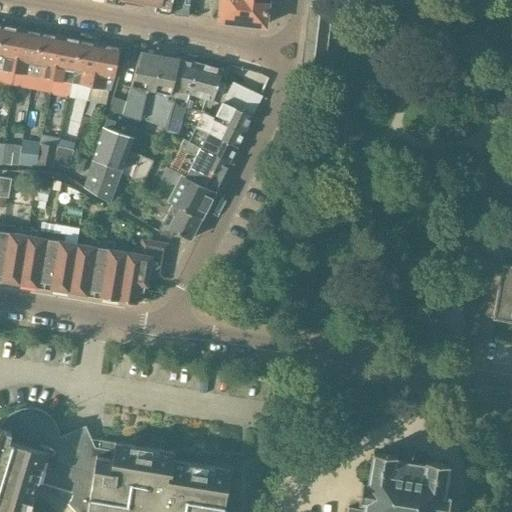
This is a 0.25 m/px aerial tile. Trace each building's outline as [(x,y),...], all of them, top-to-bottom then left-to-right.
[(169,13),(171,0),(109,0),(109,2),(120,4),(120,0),(137,0),(148,2),(160,4),(159,11),(169,13)] [(175,0),(174,15),(188,16),(189,0),(175,0)] [(221,0),(220,6),(219,20),(264,25),(267,0),(221,0)] [(309,3),(301,76),(313,78),(322,79),(330,5),(322,4),(309,3)] [(3,26),(0,40),(0,68),(14,72),(22,29),(3,26)] [(22,29),(14,72),(33,75),(41,33),(22,29)] [(34,75),(32,88),(50,91),(52,79),(53,79),(61,36),(41,33),(33,75),(34,75)] [(61,36),(53,79),(71,82),(72,83),(80,40),(61,36)] [(80,40),(72,83),(73,83),(92,86),(99,44),(80,40)] [(99,44),(92,86),(110,90),(114,78),(120,47),(116,47),(99,44)] [(170,118),(173,105),(175,97),(176,94),(170,92),(179,59),(141,52),(126,100),(125,104),(123,113),(140,119),(167,128),(170,118)] [(179,59),(170,92),(176,94),(175,97),(187,99),(189,94),(189,93),(196,63),(179,59)] [(196,63),(189,93),(213,100),(222,70),(221,70),(196,63)] [(208,112),(205,117),(213,121),(216,115),(245,130),(252,116),(262,96),(261,95),(240,85),(232,82),(231,85),(223,101),(217,112),(210,109),(208,112)] [(104,125),(84,186),(108,202),(119,174),(129,150),(134,135),(136,130),(140,119),(123,113),(125,104),(119,102),(112,100),(107,118),(106,117),(104,125)] [(202,115),(196,127),(199,128),(208,130),(237,146),(238,144),(242,135),(245,130),(216,115),(213,121),(205,117),(202,115)] [(167,128),(166,132),(168,133),(171,134),(175,136),(180,121),(179,120),(170,118),(167,128)] [(237,146),(208,130),(199,128),(196,127),(188,141),(201,145),(229,161),(237,146)] [(23,145),(20,162),(23,163),(35,164),(36,163),(39,142),(33,141),(23,139),(22,145),(23,145)] [(183,139),(180,148),(196,155),(193,160),(185,176),(214,191),(217,185),(219,181),(223,174),(225,169),(226,167),(228,164),(229,161),(201,145),(188,141),(183,139)] [(54,163),(58,146),(39,142),(36,163),(54,166),(54,163)] [(23,145),(22,145),(5,143),(2,163),(20,165),(20,162),(23,145)] [(58,146),(54,163),(67,166),(71,155),(72,149),(63,146),(59,145),(58,145),(58,146)] [(81,170),(84,158),(71,155),(67,166),(81,170)] [(153,160),(141,155),(131,180),(141,186),(153,160)] [(165,167),(161,178),(175,184),(167,200),(201,217),(207,206),(208,202),(211,197),(213,193),(214,191),(185,176),(181,174),(165,167)] [(0,195),(8,197),(11,178),(0,176),(0,195)] [(196,227),(201,217),(167,200),(157,194),(150,205),(166,214),(162,224),(174,230),(187,237),(190,239),(192,234),(196,227)] [(0,275),(2,275),(1,280),(4,281),(6,281),(15,283),(17,283),(37,286),(38,281),(52,284),(51,289),(57,290),(59,290),(61,290),(63,291),(67,291),(70,292),(76,293),(79,293),(84,294),(87,294),(88,290),(101,292),(101,297),(102,297),(109,298),(110,298),(127,301),(128,301),(136,303),(137,303),(137,299),(142,300),(145,285),(147,286),(149,274),(163,277),(168,244),(143,239),(141,252),(115,247),(115,242),(91,239),(90,243),(64,239),(65,234),(41,230),(40,235),(15,231),(15,226),(0,223),(0,275)] [(170,238),(174,230),(162,224),(158,231),(170,238)] [(493,313),(493,314),(511,317),(511,261),(504,260),(503,261),(502,261),(502,262),(495,298),(493,313)] [(96,446),(86,424),(60,436),(60,433),(59,430),(58,427),(57,424),(56,422),(53,418),(51,416),(49,414),(47,412),(43,410),(41,409),(38,408),(36,408),(32,407),(29,407),(26,407),(24,407),(21,408),(17,409),(14,411),(11,412),(9,414),(7,416),(6,417),(3,420),(2,422),(1,424),(0,425),(0,426),(0,511),(28,511),(38,480),(73,490),(73,494),(72,498),(69,502),(78,511),(223,511),(230,467),(174,458),(175,451),(116,441),(113,447),(96,446)] [(271,457),(281,420),(266,416),(257,453),(271,457)] [(349,507),(347,511),(446,511),(449,497),(443,496),(448,465),(426,461),(426,465),(396,460),(396,456),(373,452),(368,482),(361,481),(358,502),(364,503),(363,509),(349,507)]
